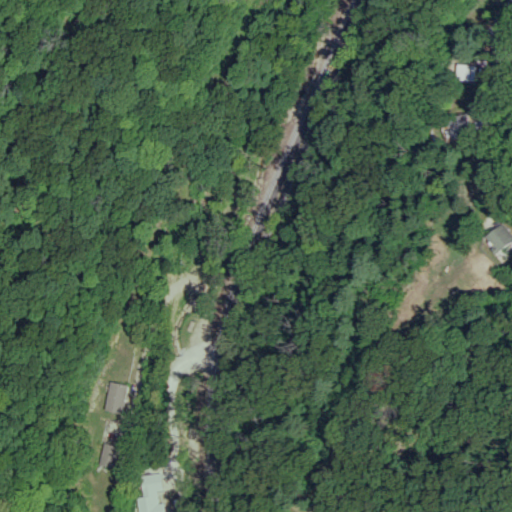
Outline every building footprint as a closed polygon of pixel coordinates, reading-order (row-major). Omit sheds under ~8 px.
[(478,64),(460,62),(459,78),(476,80),(478,64)] [(473,134),(469,112),(448,116),(452,138),(473,134)] [(194,254),(203,257),(220,216),(210,212),(194,254)] [(483,234),(495,250),(511,237),(501,221),(483,234)] [(128,383),(110,380),(104,409),(123,412),(128,383)] [(115,468),(120,445),(103,442),(98,464),(115,468)] [(141,474),(142,491),(163,490),(162,473),(141,474)] [(139,511),(158,511),(156,494),(137,497),(139,511)]
